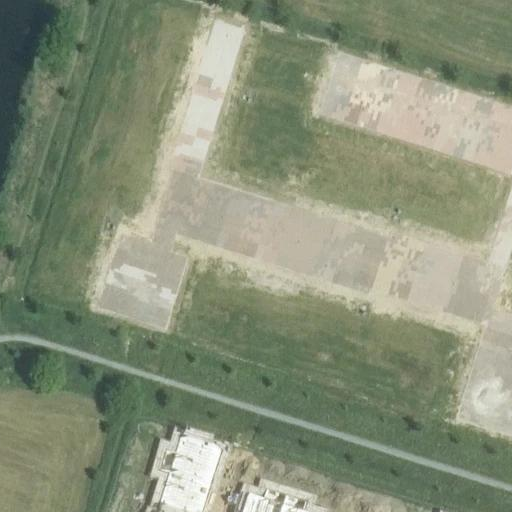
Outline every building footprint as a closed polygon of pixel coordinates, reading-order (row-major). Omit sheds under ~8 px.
[(161,3),(153,27),(202,43),(210,18),(161,3)] [(131,12),(128,19),(144,24),(146,17),(131,12)] [(128,19),(126,26),(141,31),(144,24),(128,19)] [(153,27),(146,51),(195,66),(202,43),(153,27)] [(250,30),(243,54),(291,69),(299,45),(250,30)] [(146,51),(139,74),(188,89),(195,66),(146,51)] [(243,54),(235,78),(284,93),(291,69),(243,54)] [(116,58),(114,65),(130,71),(132,63),(116,58)] [(114,65),(112,73),(127,78),(130,71),(114,65)] [(312,69),(310,76),(326,81),(328,73),(312,69)] [(139,74),(132,97),(180,112),(188,89),(139,74)] [(310,76),(308,83),(323,88),(326,81),(310,76)] [(132,97),(124,120),(173,135),(180,112),(132,97)] [(230,98),(222,121),(271,137),(278,114),(230,98)] [(102,105),(100,112),(115,117),(118,110),(102,105)] [(100,112),(97,119),(113,124),(115,117),(100,112)] [(124,120),(116,144),(165,160),(173,135),(124,120)] [(222,121),(215,145),(263,160),(271,137),(222,121)] [(342,129),(337,145),(344,147),(349,132),(342,129)] [(349,132),(344,147),(352,149),(356,134),(349,132)] [(291,136),(289,143),(304,148),(307,141),(291,136)] [(378,140),(373,155),(381,158),(385,142),(378,140)] [(385,142),(381,158),(388,160),(393,145),(385,142)] [(215,145),(207,169),(255,185),(263,160),(215,145)] [(284,158),(281,166),(297,171),(299,163),(284,158)] [(314,158),(301,198),(326,206),(339,165),(314,158)] [(127,159),(121,179),(161,191),(167,172),(127,159)] [(440,159),(435,175),(442,177),(447,162),(440,159)] [(86,160),(83,167),(99,172),(101,165),(86,160)] [(447,162),(442,177),(450,180),(455,164),(447,162)] [(339,165),(326,206),(344,212),(357,171),(339,165)] [(281,166),(279,173),(295,178),(297,171),(281,166)] [(83,167),(81,174),(96,179),(99,172),(83,167)] [(357,171),(344,212),(362,218),(375,177),(357,171)] [(476,171),(471,186),(478,189),(483,173),(476,171)] [(483,173),(478,189),(486,191),(490,176),(483,173)] [(375,177),(362,218),(386,225),(399,185),(375,177)] [(121,179),(115,196),(156,209),(161,191),(121,179)] [(414,183),(401,223),(425,231),(438,190),(414,183)] [(438,190),(425,231),(443,237),(456,196),(438,190)] [(115,196),(109,216),(150,229),(156,209),(115,196)] [(456,196),(443,237),(461,242),(474,202),(456,196)] [(74,201),(71,208),(86,213),(89,206),(74,201)] [(474,202),(461,242),(485,250),(498,210),(474,202)] [(82,220),(72,253),(110,265),(120,232),(82,220)] [(200,246),(187,286),(211,294),(224,253),(200,246)] [(72,253),(62,286),(100,298),(110,265),(72,253)] [(224,253),(211,294),(229,299),(242,259),(224,253)] [(242,259),(229,299),(247,305),(260,265),(242,259)] [(260,265),(247,305),(271,313),(284,273),(260,265)] [(296,276),(283,316),(307,324),(320,283),(296,276)] [(320,283),(307,324),(325,329),(338,289),(320,283)] [(338,289),(325,329),(350,337),(363,297),(338,289)] [(375,295),(363,336),(387,343),(400,303),(375,295)] [(400,303),(387,343),(405,349),(418,309),(400,303)] [(418,309),(405,349),(423,355),(436,315),(418,309)] [(197,311),(193,326),(200,328),(205,313),(197,311)] [(205,313),(200,328),(208,331),(212,315),(205,313)] [(436,315),(423,355),(441,361),(453,320),(436,315)] [(453,320),(441,361),(465,368),(478,328),(453,320)] [(234,322),(229,337),(236,340),(241,324),(234,322)] [(241,324),(236,340),(244,342),(249,327),(241,324)] [(294,341),(289,356),(296,359),(301,343),(294,341)] [(301,343),(296,359),(304,361),(309,346),(301,343)] [(343,357),(338,372),(346,375),(351,359),(343,357)] [(351,359),(346,375),(353,377),(358,361),(351,359)] [(390,371),(385,386),(392,388),(397,373),(390,371)] [(397,373),(392,388),(400,391),(405,375),(397,373)] [(426,382),(421,398),(429,400),(433,385),(426,382)] [(433,385),(429,400),(436,402),(441,387),(433,385)] [(221,453),(178,440),(167,475),(209,489),(221,453)] [(202,511),(209,489),(167,475),(156,511),(160,511),(202,511)] [(282,511),(284,507),(248,496),(243,511),(282,511)]
